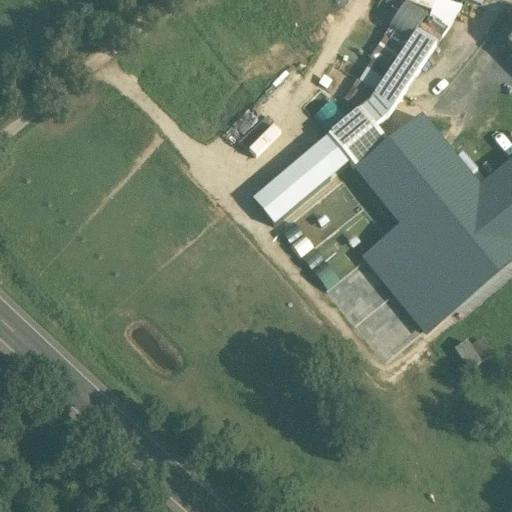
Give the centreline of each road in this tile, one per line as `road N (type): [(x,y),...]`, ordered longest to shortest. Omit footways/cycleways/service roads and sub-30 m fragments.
road 1 (secondary): [(204,511),(0,319)]
road 2 (residential): [(170,0),(0,137)]
